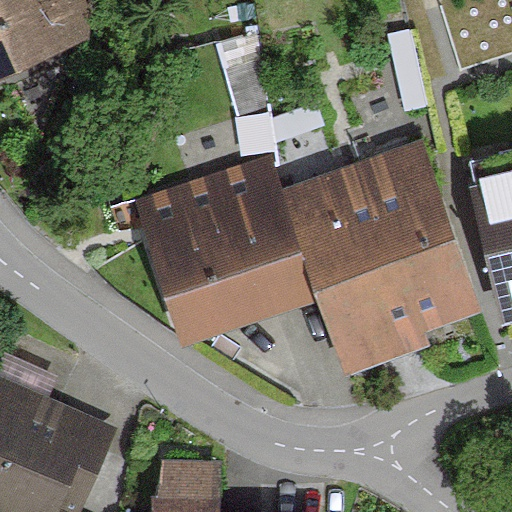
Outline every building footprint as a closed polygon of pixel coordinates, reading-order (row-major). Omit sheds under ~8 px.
[(0,0),(0,77),(102,32),(88,0),(0,0)] [(424,132),(284,179),(320,285),(347,362),(408,342),(430,334),(424,316),(481,297),(424,132)] [(274,149),(138,195),(149,227),(184,331),(320,285),(284,179),(274,149)] [(511,160),(472,170),(503,307),(511,305),(511,160)] [(0,375),(22,385),(50,398),(60,374),(6,349),(0,363),(0,375)] [(0,375),(0,511),(55,511),(59,505),(74,511),(81,511),(119,429),(50,398),(22,385),(0,375)] [(156,452),(155,499),(222,501),(224,454),(156,452)] [(332,511),(333,504),(242,502),(222,501),(155,499),(154,511),(332,511)]
